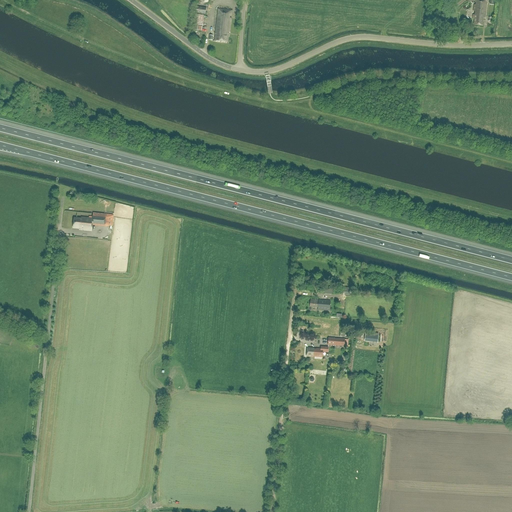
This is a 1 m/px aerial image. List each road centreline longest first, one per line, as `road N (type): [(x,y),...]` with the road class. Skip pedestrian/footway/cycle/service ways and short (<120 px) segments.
road 1 (motorway): [(0,145),(511,277)]
road 2 (motorway): [(511,260),(0,128)]
road 3 (unclassified): [(29,511),(62,198)]
road 4 (track): [(274,104),(147,67),(0,0)]
road 5 (unclassified): [(511,44),(351,38),(275,70),(239,70)]
road 6 (track): [(511,163),(274,104)]
road 7 (unclassified): [(270,511),(295,279)]
road 8 (unclassified): [(239,70),(212,60),(131,0)]
